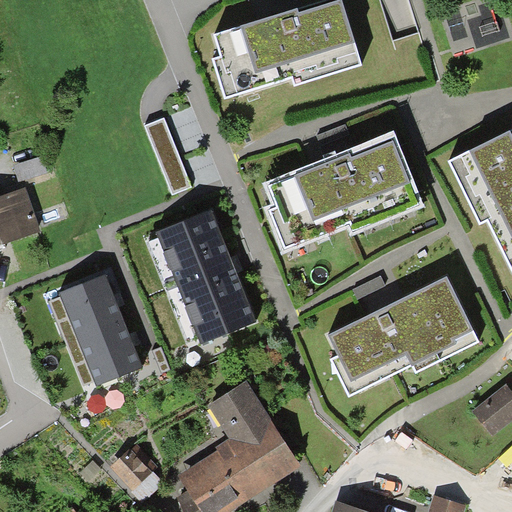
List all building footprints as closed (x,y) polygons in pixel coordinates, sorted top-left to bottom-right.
[(334,0),(273,20),(216,39),(222,60),(212,63),(225,104),(290,83),(294,94),(364,71),(341,0),(334,0)] [(165,120),(145,128),(172,197),(193,189),(165,120)] [(511,133),(448,165),(478,226),(486,222),(511,274),(511,133)] [(332,163),(269,187),(278,212),(271,214),(286,251),(348,227),(352,237),(420,210),(392,139),(332,163)] [(40,159),(14,167),(19,181),(44,172),(40,159)] [(27,189),(0,198),(0,247),(43,232),(27,189)] [(233,270),(212,217),(160,237),(203,344),(254,324),(233,270)] [(116,304),(106,280),(62,297),(98,387),(141,370),(129,339),(116,304)] [(478,342),(447,280),(402,303),(328,340),(337,358),(331,361),(349,396),(411,365),(415,373),(478,342)] [(161,349),(154,352),(162,373),(169,370),(161,349)] [(180,499),(184,511),(230,511),(301,468),(247,383),(210,407),(231,441),(217,450),(219,452),(178,478),(189,494),(180,499)] [(511,422),(511,392),(507,386),(474,411),(494,436),(511,422)] [(131,450),(110,468),(143,503),(163,484),(131,450)] [(460,511),(462,507),(435,499),(430,511),(460,511)]
